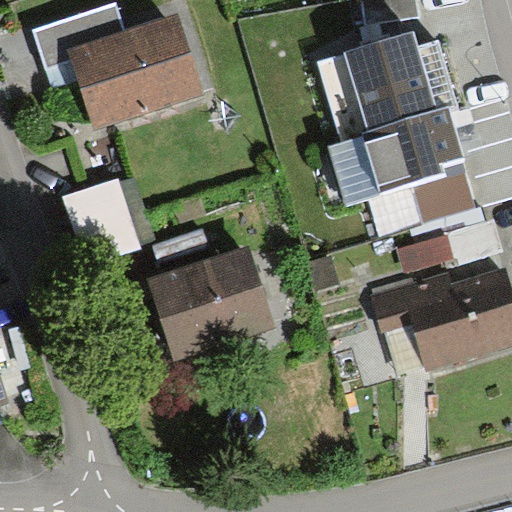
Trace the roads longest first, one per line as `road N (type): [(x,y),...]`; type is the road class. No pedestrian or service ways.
road 1 (residential): [(86,511),(94,449),(0,159)]
road 2 (residential): [(300,511),(511,468)]
